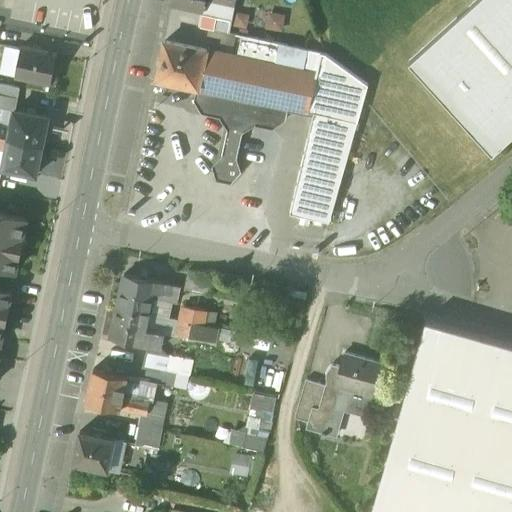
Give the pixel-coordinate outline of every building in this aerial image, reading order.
[(172,0),(172,4),(202,11),(203,11),(205,0),(207,0),(218,2),(218,0),(172,0)] [(218,2),(207,0),(205,0),(203,11),(202,11),(198,25),(208,28),(228,32),(234,6),(218,2)] [(511,0),(477,0),(409,62),(492,153),(511,135),(511,0)] [(237,10),(233,26),(248,29),(252,14),(237,10)] [(228,32),(208,28),(206,39),(233,45),(235,34),(228,32)] [(325,55),(242,36),(237,57),(317,74),(315,83),(308,112),(314,113),(357,122),(368,86),(325,55)] [(207,50),(164,41),(156,79),(198,88),(205,59),(207,50)] [(56,52),(22,45),(15,76),(50,84),(50,83),(55,84),(58,69),(53,68),(56,52)] [(237,57),(207,50),(205,59),(198,88),(287,107),(308,112),(315,83),(317,74),(237,57)] [(19,88),(0,84),(0,95),(17,99),(19,88)] [(287,107),(198,88),(196,101),(203,112),(219,115),(229,130),(223,154),(214,166),(217,178),(230,181),(239,171),(235,158),(241,132),(255,123),(272,127),(284,119),(287,107)] [(17,99),(0,95),(0,106),(13,110),(15,110),(17,99)] [(15,110),(13,110),(9,126),(7,138),(42,145),(48,117),(15,110)] [(357,122),(314,113),(290,214),(328,223),(357,122)] [(9,126),(0,124),(0,136),(7,138),(9,126)] [(42,145),(7,138),(4,149),(0,168),(3,169),(13,171),(12,176),(23,179),(24,173),(36,175),(42,145)] [(0,341),(2,342),(5,321),(0,319),(0,318),(3,304),(7,305),(10,291),(0,288),(0,266),(15,270),(18,256),(14,255),(17,239),(21,240),(26,219),(0,213),(0,341)] [(214,275),(188,270),(184,290),(210,295),(214,275)] [(164,283),(124,274),(117,306),(149,313),(150,313),(153,298),(154,292),(162,294),(164,283)] [(180,286),(164,283),(162,294),(154,292),(153,298),(169,301),(176,302),(180,286)] [(169,301),(153,298),(150,313),(166,316),(169,301)] [(149,313),(117,306),(110,338),(150,347),(153,336),(145,334),(146,328),(149,313)] [(206,310),(184,306),(181,319),(203,324),(206,310)] [(166,316),(150,313),(149,313),(146,328),(164,333),(177,336),(178,334),(181,319),(166,316)] [(203,324),(181,319),(178,334),(212,341),(215,327),(203,324)] [(511,511),(511,345),(426,321),(371,511),(511,511)] [(164,333),(146,328),(145,334),(153,336),(150,347),(160,349),(164,333)] [(325,385),(314,423),(307,420),(305,427),(333,435),(341,406),(356,410),(361,394),(374,398),(383,363),(344,352),(340,366),(330,364),(325,385)] [(169,359),(146,354),(143,366),(167,371),(169,359)] [(193,360),(170,355),(169,359),(167,371),(175,373),(189,376),(193,360)] [(167,371),(143,366),(140,379),(172,386),(175,373),(167,371)] [(127,376),(93,369),(86,402),(119,409),(120,408),(122,395),(127,376)] [(325,385),(305,378),(295,412),(295,416),(307,420),(314,423),(325,385)] [(278,397),(253,392),(249,413),(272,418),(278,397)] [(150,401),(122,395),(120,408),(142,414),(147,414),(150,401)] [(166,404),(150,401),(147,414),(142,414),(139,426),(160,430),(166,404)] [(139,426),(135,445),(157,450),(160,430),(139,426)] [(114,439),(80,431),(73,462),(108,470),(112,451),(114,439)] [(120,453),(112,451),(109,464),(117,466),(120,453)] [(236,452),(231,471),(250,476),(255,456),(236,452)]
